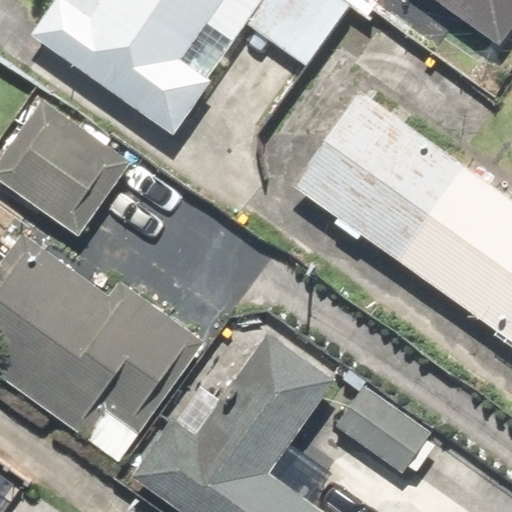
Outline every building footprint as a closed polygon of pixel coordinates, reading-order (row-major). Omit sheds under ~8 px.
[(53,0),(31,31),(174,132),(250,24),(308,65),(353,2),(349,0),(53,0)] [(511,0),(438,0),(503,44),(511,29),(511,0)] [(511,339),(511,192),(364,92),(296,192),(511,339)] [(114,148),(39,100),(0,161),(0,182),(88,238),(125,180),(103,166),(114,148)] [(109,407),(141,428),(201,335),(126,286),(115,303),(22,242),(0,275),(0,369),(93,430),(109,407)] [(335,367),(274,329),(211,429),(180,409),(135,480),(186,511),(320,511),(266,477),(335,367)] [(434,432),(366,385),(337,428),(405,475),(434,432)]
